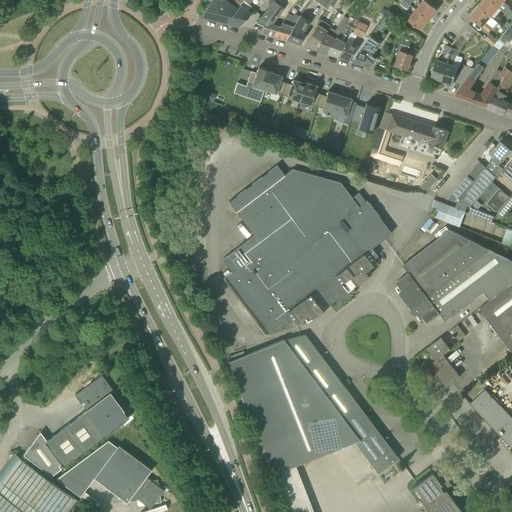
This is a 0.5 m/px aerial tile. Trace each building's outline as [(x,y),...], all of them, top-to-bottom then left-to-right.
[(236,10),(238,8),(240,4),(243,0),(233,0),(230,5),(223,0),(212,0),(199,16),(226,23),(236,10)] [(261,33),(273,36),(274,31),(278,26),(270,24),(287,2),(283,0),(274,0),(274,1),(275,1),(256,23),(264,26),(261,33)] [(327,9),(333,0),(319,0),(318,2),(327,9)] [(410,6),(403,0),(400,5),(407,10),(410,6)] [(423,0),(416,9),(430,19),(438,9),(425,0),(423,0)] [(499,7),(490,0),(484,0),(479,7),(491,17),(499,7)] [(490,0),(499,7),(511,18),(511,11),(509,9),(510,7),(504,2),(505,0),(490,0)] [(240,4),(238,8),(236,10),(226,23),(241,26),(251,13),(240,4)] [(486,23),(491,17),(479,7),(470,17),(489,32),(493,29),(486,23)] [(384,15),(387,11),(383,8),(378,15),(382,18),(384,15)] [(430,19),(416,9),(408,20),(422,30),(430,19)] [(286,39),(298,19),(299,17),(294,13),(292,16),(288,13),(278,26),(274,31),(273,36),(286,40),(286,39)] [(298,19),(286,39),(300,44),(305,35),(302,33),(309,21),(300,15),(299,17),(298,19)] [(316,49),(326,53),(340,28),(341,28),(345,23),(348,19),(344,16),(341,21),(337,29),(336,28),(335,31),(329,28),(327,32),(316,49)] [(318,25),(304,46),(316,49),(327,32),(329,28),(331,25),(321,20),(318,25)] [(366,27),(357,22),(355,28),(354,27),(352,32),(361,36),(366,27)] [(340,28),(326,53),(337,57),(345,42),(341,40),(349,25),(345,23),(341,28),(340,28)] [(465,30),(472,36),(476,31),(469,25),(465,30)] [(511,44),(511,25),(502,36),(507,41),(511,44)] [(460,34),(468,41),(472,36),(465,30),(460,34)] [(456,39),(464,46),(468,41),(460,34),(456,39)] [(492,46),(497,41),(490,35),(485,39),(492,46)] [(376,58),(371,55),(374,51),(380,44),(370,36),(363,45),(350,62),(369,68),(376,58)] [(349,61),(358,46),(347,39),(345,42),(337,57),(349,61)] [(431,77),(443,80),(453,47),(459,49),(460,50),(464,46),(456,39),(450,47),(446,45),(441,62),(436,60),(431,77)] [(409,47),(399,44),(395,49),(392,56),(397,57),(394,66),(406,70),(411,55),(406,53),(409,47)] [(499,51),(494,46),(493,47),(488,53),(494,57),(499,51)] [(453,84),(454,83),(462,85),(469,75),(475,69),(463,65),(460,74),(457,72),(458,67),(454,66),(457,56),(458,56),(460,50),(459,49),(453,47),(443,80),(453,84)] [(476,80),(485,68),(479,63),(475,69),(469,75),(462,85),(455,95),(469,100),(473,94),(469,93),(476,80)] [(257,73),(251,71),(247,83),(253,85),(252,86),(264,90),(270,71),(259,67),(257,73)] [(504,114),(504,113),(511,103),(504,99),(506,95),(505,95),(508,90),(507,89),(511,80),(511,72),(508,70),(506,68),(501,75),(500,75),(501,76),(504,78),(497,89),(498,90),(486,107),(504,114)] [(264,90),(276,94),(276,93),(282,95),(286,83),(280,81),(282,76),(270,72),(271,71),(270,71),(264,90)] [(482,97),(473,94),(469,100),(472,101),(486,107),(498,90),(497,89),(504,78),(501,76),(500,75),(496,72),(491,78),(494,79),(492,83),(482,97)] [(293,80),(291,84),(286,83),(282,95),(287,97),(299,101),(305,82),(304,83),(293,80)] [(299,101),(311,105),(311,104),(316,106),(320,94),(315,92),(317,86),(305,82),(299,101)] [(328,91),(326,96),(320,94),(316,106),(322,108),(322,109),(334,113),(339,95),(328,91)] [(345,116),(346,116),(351,118),(355,106),(349,104),(351,99),(339,95),(334,113),(345,116)] [(372,131),(379,108),(365,103),(364,107),(356,104),(351,122),(358,124),(357,126),(372,131)] [(441,148),(448,130),(440,127),(440,129),(386,112),(371,154),(373,155),(381,157),(380,158),(406,167),(409,158),(385,150),(390,136),(389,135),(390,132),(441,148)] [(305,139),(308,132),(300,129),(298,136),(305,139)] [(494,158),(490,163),(480,174),(474,169),(448,199),(455,201),(470,207),(479,197),(492,182),(501,172),(503,169),(498,165),(511,150),(501,141),(497,146),(496,146),(490,153),(494,158)] [(340,144),(334,142),(332,148),(339,150),(340,144)] [(248,241),(246,242),(245,241),(239,246),(240,247),(223,260),(232,272),(223,278),(266,335),(278,325),(281,329),(293,320),(296,324),(304,318),(307,322),(336,300),(372,273),(369,269),(377,263),(374,259),(378,256),(371,248),(391,233),(390,232),(391,231),(387,225),(386,226),(384,224),(385,223),(381,217),(380,218),(378,216),(379,215),(375,209),(374,210),(372,208),(373,207),(369,201),(368,202),(367,201),(365,202),(359,193),(352,198),(341,183),(292,169),(284,175),(277,165),(229,202),(254,236),(253,235),(247,240),(248,241)] [(510,198),(499,188),(486,203),(497,213),(510,198)] [(511,196),(496,215),(501,219),(511,206),(511,196)] [(460,227),(466,212),(450,206),(434,200),(432,206),(435,207),(432,216),(445,221),(460,227)] [(477,201),(473,206),(478,210),(482,205),(477,201)] [(511,243),(511,229),(507,228),(502,243),(511,246),(511,243)] [(400,293),(412,309),(491,250),(450,229),(403,265),(409,273),(397,282),(403,290),(400,293)] [(511,283),(511,260),(491,250),(412,309),(417,316),(421,313),(427,323),(440,313),(446,321),(484,292),(490,300),(511,283)] [(511,283),(490,300),(479,308),(511,351),(511,283)] [(460,341),(466,336),(458,325),(451,330),(460,341)] [(355,442),(378,473),(398,458),(336,375),(304,334),(284,340),(227,362),(272,475),(355,442)] [(441,337),(428,348),(436,360),(444,355),(451,349),(441,337)] [(436,360),(427,367),(431,372),(434,370),(446,387),(460,377),(444,355),(436,360)] [(87,411),(85,412),(104,437),(128,418),(112,396),(115,393),(102,375),(75,395),(81,404),(83,402),(86,405),(84,407),(87,411)] [(511,417),(485,389),(470,404),(511,448),(511,417)] [(63,467),(104,437),(85,412),(47,441),(40,432),(23,455),(52,476),(61,469),(58,465),(61,463),(63,467)] [(133,495),(137,499),(138,501),(143,505),(145,505),(150,508),(164,490),(146,477),(152,469),(119,444),(117,447),(108,441),(56,479),(80,497),(94,478),(127,503),(133,495)] [(0,511),(71,511),(79,502),(14,454),(0,473),(0,511)] [(462,511),(445,489),(443,491),(439,486),(441,485),(432,472),(411,488),(411,489),(419,500),(420,500),(428,511),(462,511)]
